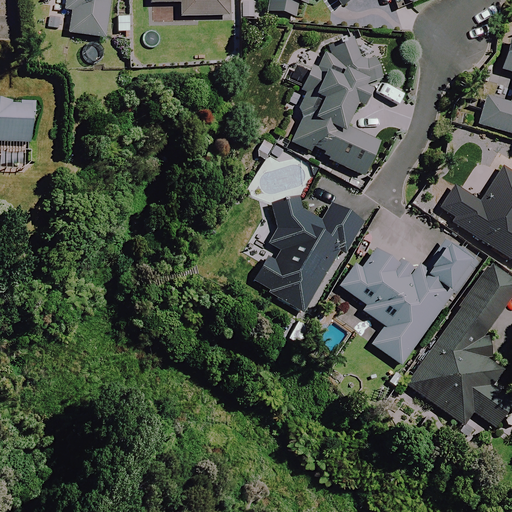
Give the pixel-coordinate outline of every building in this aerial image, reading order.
[(66,0),(65,12),(71,12),(69,37),(110,40),(113,0),(66,0)] [(227,0),(150,0),(151,5),(181,6),(180,18),(227,19),(227,0)] [(260,0),(307,7),(308,0),(311,0),(315,5),(322,0),(326,0),(334,10),(336,9),(349,0),(260,0)] [(297,120),(291,116),(280,136),(363,181),(383,144),(350,126),(371,88),(375,90),(385,72),(373,66),(379,56),(348,39),(342,49),(331,43),(300,99),(307,103),(297,120)] [(511,42),(503,40),(493,72),(511,77),(511,83),(505,105),(482,98),(472,128),(511,141),(511,42)] [(0,144),(31,146),(33,104),(0,102),(0,144)] [(451,186),(434,209),(447,219),(445,222),(511,269),(511,171),(504,166),(496,178),(477,164),(458,191),(451,186)] [(275,261),(267,255),(250,281),(301,315),(318,290),(315,287),(336,256),(340,258),(363,224),(335,204),(323,221),(300,205),(298,198),(270,206),(276,231),(266,246),(279,255),(275,261)] [(363,308),(359,314),(381,330),(369,347),(398,367),(449,295),(452,298),(475,265),(441,241),(422,269),(417,265),(412,272),(396,262),(393,267),(371,251),(358,270),(351,266),(335,289),(363,308)] [(499,372),(486,364),(486,342),(481,338),(511,290),(511,288),(482,269),(402,390),(460,428),(468,416),(490,430),(508,402),(488,390),(499,372)]
